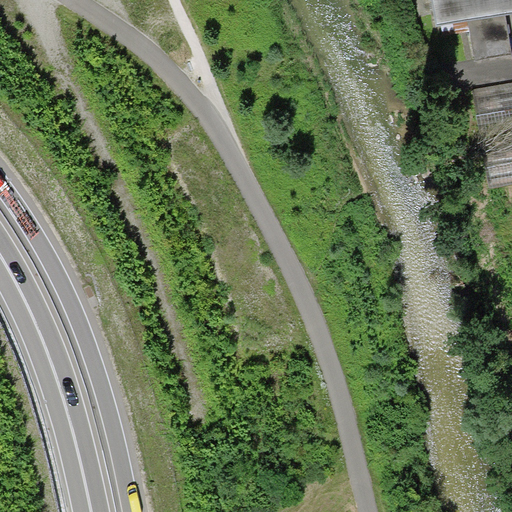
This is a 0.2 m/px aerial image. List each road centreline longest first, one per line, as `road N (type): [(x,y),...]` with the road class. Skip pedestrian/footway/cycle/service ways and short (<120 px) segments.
road 1 (track): [(200,412),(184,348),(40,38),(35,0)]
road 2 (motorway): [(132,511),(83,331),(0,181)]
road 3 (motorway): [(0,235),(32,293),(79,418),(102,511)]
road 4 (motorway): [(0,275),(46,380),(80,511)]
